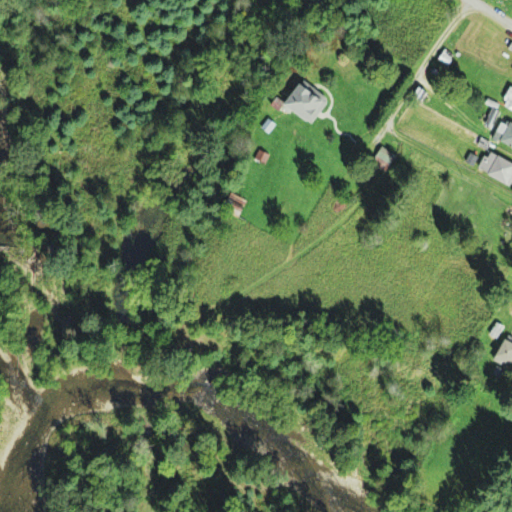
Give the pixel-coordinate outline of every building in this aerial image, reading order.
[(312,125),(286,107),(303,83),(329,102),(312,125)] [(511,107),(511,86),(502,101),(511,107)] [(511,145),(511,122),(510,121),(499,137),(511,145)] [(385,171),(373,162),(383,148),(396,156),(385,171)] [(508,187),(511,181),(511,165),(493,151),(481,168),(508,187)] [(511,366),(495,355),(507,338),(511,341),(511,366)]
